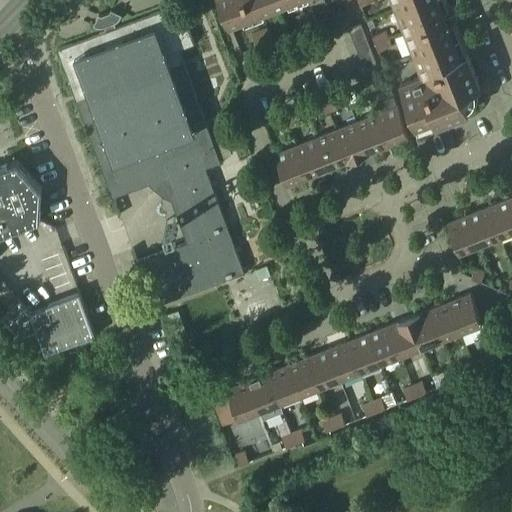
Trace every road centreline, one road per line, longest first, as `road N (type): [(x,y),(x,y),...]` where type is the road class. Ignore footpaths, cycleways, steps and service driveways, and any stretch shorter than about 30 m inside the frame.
road 1 (residential): [(45,97),(191,511)]
road 2 (tertiary): [(0,378),(121,511)]
road 3 (residential): [(385,192),(413,264),(336,293)]
road 4 (residential): [(336,293),(308,221),(385,192)]
road 5 (residential): [(385,192),(511,140)]
